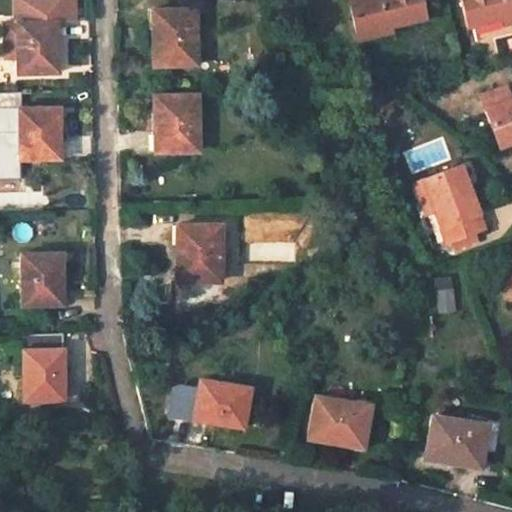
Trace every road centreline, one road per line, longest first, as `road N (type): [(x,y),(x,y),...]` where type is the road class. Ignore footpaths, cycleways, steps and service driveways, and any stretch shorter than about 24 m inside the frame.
road 1 (residential): [(104,0),(107,335),(144,454),(451,511)]
road 2 (trunk): [(356,0),(511,78)]
